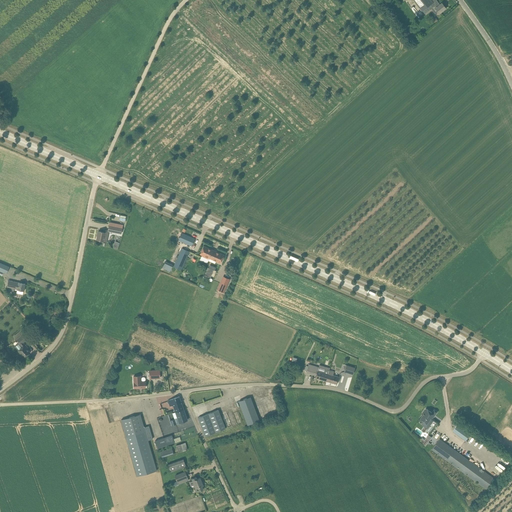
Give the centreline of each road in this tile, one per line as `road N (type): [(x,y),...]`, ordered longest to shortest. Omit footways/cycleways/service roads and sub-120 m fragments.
road 1 (secondary): [(483,352),(372,294),(98,175)]
road 2 (unclassified): [(183,391),(332,388),(394,412),(431,378),(467,373),(483,352)]
road 3 (unclassified): [(0,392),(53,347),(63,327),(98,175)]
road 4 (unclassified): [(98,175),(172,15),(188,0)]
road 5 (unclassified): [(0,406),(183,391)]
road 6 (unclassified): [(278,511),(267,500),(234,506),(183,391)]
